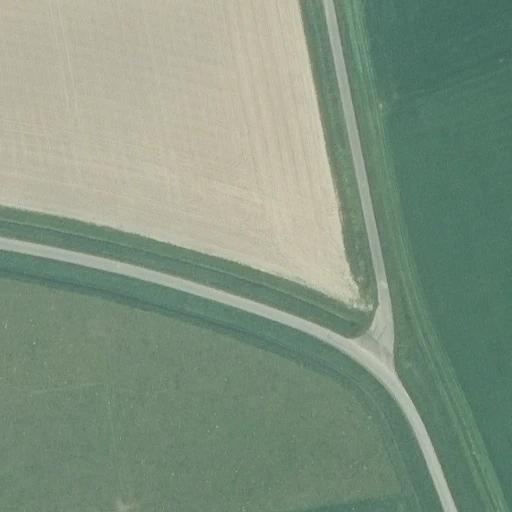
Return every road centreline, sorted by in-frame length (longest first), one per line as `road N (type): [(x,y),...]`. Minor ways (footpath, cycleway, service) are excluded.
road 1 (unclassified): [(388,368),(233,303),(0,246)]
road 2 (unclassified): [(388,368),(321,0)]
road 3 (unclassified): [(444,511),(388,368)]
